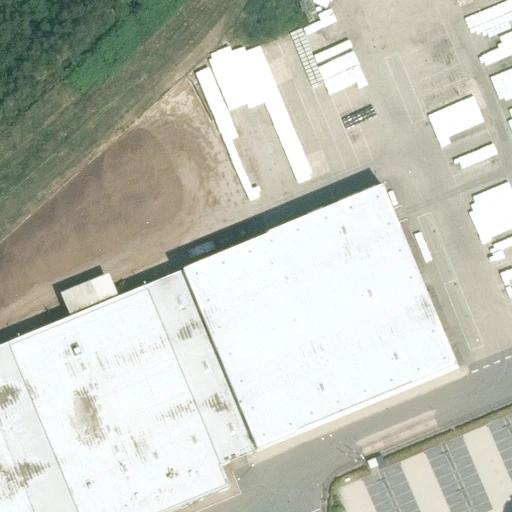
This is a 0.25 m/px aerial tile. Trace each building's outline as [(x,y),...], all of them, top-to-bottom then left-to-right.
[(511,19),(479,33),(486,50),(479,53),(485,66),(511,55),(511,19)] [(511,82),(496,88),(507,118),(511,116),(511,82)] [(505,167),(483,105),(436,121),(457,183),(505,167)] [(476,225),(511,212),(511,182),(467,198),(476,225)] [(229,469),(469,369),(393,186),(0,349),(0,511),(192,511),(239,493),(229,469)]
